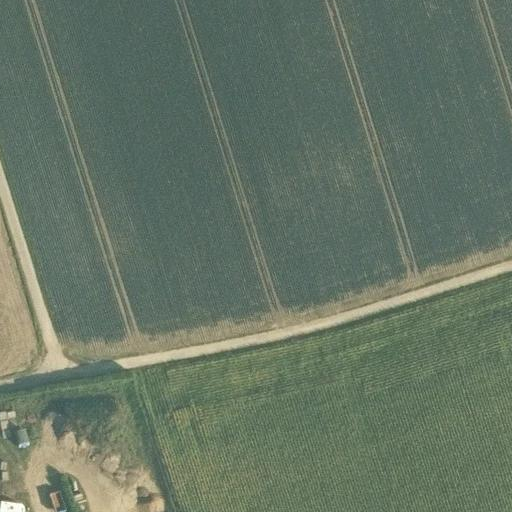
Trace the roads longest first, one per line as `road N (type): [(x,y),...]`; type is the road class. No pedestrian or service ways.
road 1 (track): [(511,266),(308,331),(0,386)]
road 2 (track): [(0,185),(59,375)]
